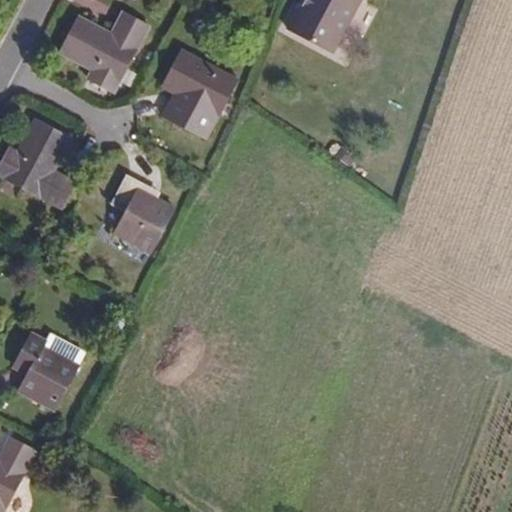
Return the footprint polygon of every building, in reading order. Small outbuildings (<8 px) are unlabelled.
[(333,54),(360,0),(310,0),(305,11),(300,8),(288,32),(333,54)] [(115,92),(149,26),(125,13),(114,35),(80,17),(62,52),(96,70),(91,80),(115,92)] [(208,139),(238,82),(183,53),(165,87),(185,99),(174,121),(208,139)] [(56,170),(72,137),(37,120),(21,151),(11,147),(0,168),(0,173),(65,208),(78,181),(56,170)] [(154,250),(177,206),(142,187),(145,181),(130,174),(116,202),(129,209),(117,230),(154,250)] [(57,409),(81,366),(44,347),(48,341),(33,333),(20,358),(35,366),(22,390),(57,409)] [(0,511),(5,511),(38,449),(13,435),(0,457),(0,511)]
